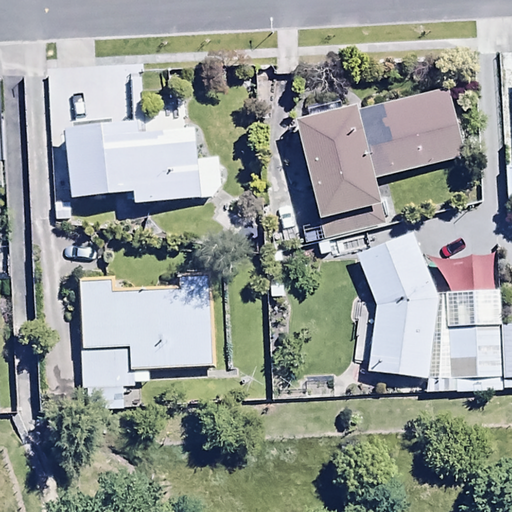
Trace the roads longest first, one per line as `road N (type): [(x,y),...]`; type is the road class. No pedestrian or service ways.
road 1 (track): [(32,511),(19,12)]
road 2 (residential): [(270,0),(0,12)]
